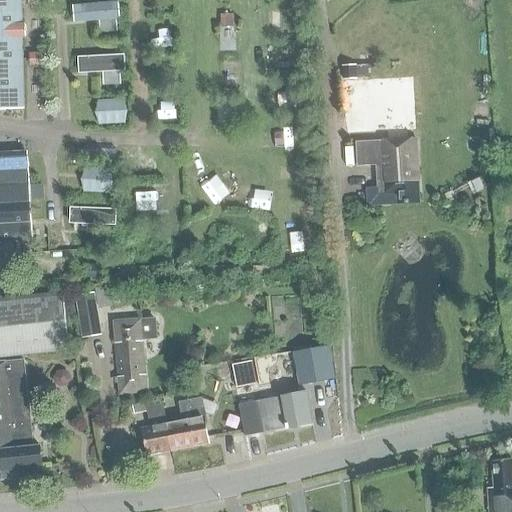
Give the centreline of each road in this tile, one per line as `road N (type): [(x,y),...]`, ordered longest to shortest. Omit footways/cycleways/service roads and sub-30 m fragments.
road 1 (tertiary): [(25,511),(226,485),(511,419)]
road 2 (track): [(199,138),(122,140),(0,125)]
road 3 (track): [(132,0),(140,139)]
